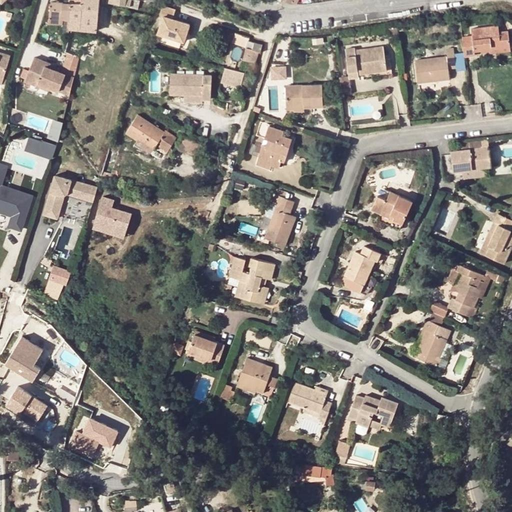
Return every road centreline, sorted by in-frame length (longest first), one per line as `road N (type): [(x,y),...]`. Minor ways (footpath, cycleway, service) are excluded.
road 1 (residential): [(476,417),(325,341),(308,321),(305,297),(360,145),(511,122)]
road 2 (residential): [(293,511),(284,487),(251,472),(160,471),(0,438)]
road 3 (unknown): [(277,13),(231,191)]
road 4 (residential): [(243,0),(287,14),(377,6)]
